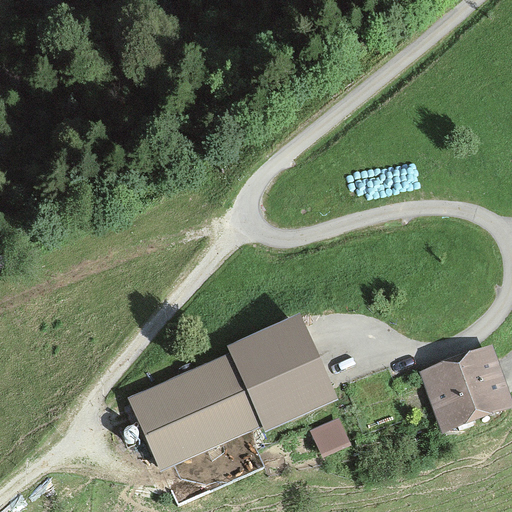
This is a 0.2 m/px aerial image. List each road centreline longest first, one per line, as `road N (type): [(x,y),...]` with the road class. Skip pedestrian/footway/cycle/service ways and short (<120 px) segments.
road 1 (track): [(511,267),(495,225),(453,206),(376,214),(282,238),(262,232),(249,208),(252,189),(276,161),(474,0)]
road 2 (track): [(0,496),(46,458),(251,217)]
road 3 (track): [(0,305),(251,217)]
road 4 (track): [(330,364),(452,344),(495,316),(511,273)]
